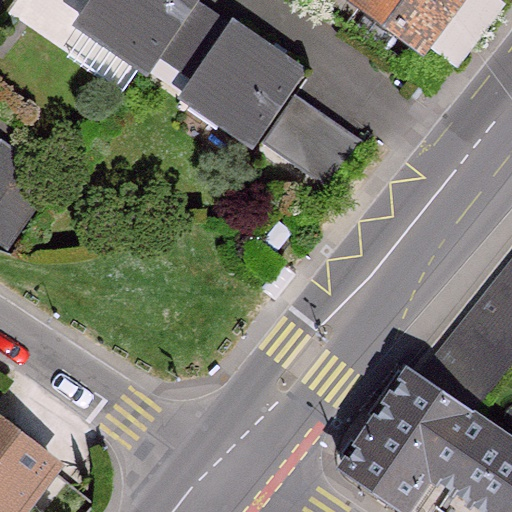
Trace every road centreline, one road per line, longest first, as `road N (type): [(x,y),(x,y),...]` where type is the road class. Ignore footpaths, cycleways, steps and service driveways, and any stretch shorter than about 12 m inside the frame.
road 1 (primary): [(231,475),(511,118)]
road 2 (unclassified): [(231,475),(0,334)]
